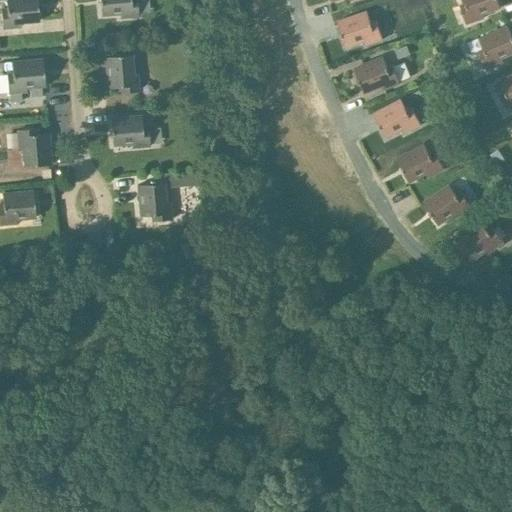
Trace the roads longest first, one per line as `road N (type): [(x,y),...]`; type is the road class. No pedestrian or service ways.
road 1 (residential): [(299,0),(342,123),(392,215),(446,271),(511,294)]
road 2 (residential): [(71,0),(86,156)]
road 3 (residential): [(86,156),(64,210),(80,219),(99,208),(92,172)]
